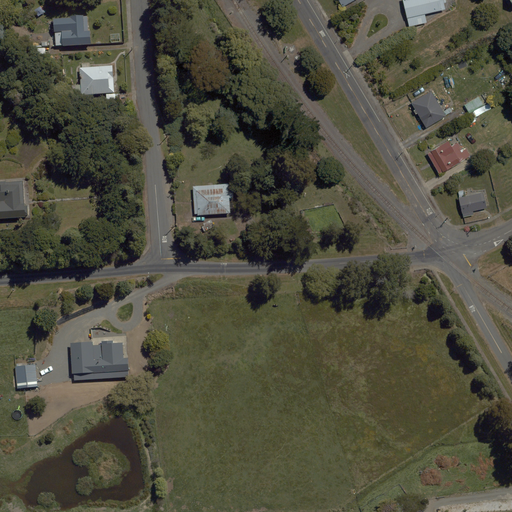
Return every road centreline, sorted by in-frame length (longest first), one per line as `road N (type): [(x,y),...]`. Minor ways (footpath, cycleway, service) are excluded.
road 1 (residential): [(298,0),(426,215),(451,241)]
road 2 (residential): [(162,267),(444,256)]
road 3 (residential): [(142,0),(162,267)]
road 4 (unknown): [(176,511),(162,267)]
road 5 (residential): [(0,279),(162,267)]
road 6 (residential): [(444,256),(511,370)]
